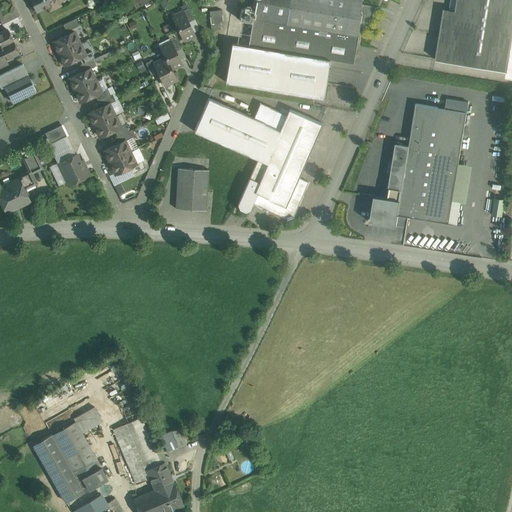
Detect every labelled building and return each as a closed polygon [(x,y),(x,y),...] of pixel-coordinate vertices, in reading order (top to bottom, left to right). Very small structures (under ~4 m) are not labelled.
[(31,0),(37,11),(47,6),(48,6),(47,2),(50,0),(31,0)] [(57,0),(50,0),(47,2),(48,6),(47,6),(49,11),(60,5),(57,0)] [(362,0),(255,0),(254,8),(253,14),(253,13),(252,12),(252,14),(252,15),(253,15),(253,18),(359,35),(361,24),(363,23),(365,22),(367,20),(368,18),(370,14),(371,12),(372,6),(362,5),(362,0)] [(511,0),(457,0),(455,10),(447,61),(507,71),(511,78),(511,0)] [(194,19),(188,8),(182,10),(183,13),(184,13),(188,22),(194,19)] [(252,10),(241,8),(239,19),(250,21),(252,14),(252,12),(252,10)] [(188,22),(184,13),(183,13),(173,18),(183,40),(194,35),(188,22)] [(75,18),(63,25),(66,31),(79,25),(75,18)] [(359,35),(253,18),(248,45),(331,59),(354,63),(359,35)] [(0,32),(0,47),(13,41),(7,30),(0,32)] [(74,31),(53,41),(59,53),(80,43),(74,31)] [(181,48),(175,37),(169,39),(171,42),(176,51),(181,48)] [(13,41),(0,47),(0,62),(6,59),(18,53),(13,41)] [(176,51),(171,42),(160,47),(165,58),(166,58),(171,69),(182,63),(176,51)] [(331,59),(248,45),(231,42),(225,81),(325,98),(331,59)] [(80,43),(59,53),(64,65),(79,58),(85,55),(85,54),(80,43)] [(91,51),(85,54),(85,55),(79,58),(82,64),(93,59),(95,58),(91,51)] [(154,63),(154,64),(157,72),(164,85),(176,79),(171,69),(166,58),(165,58),(154,63)] [(6,59),(0,62),(0,68),(8,65),(6,59)] [(93,59),(82,64),(80,65),(83,71),(90,68),(90,69),(96,66),(93,59)] [(152,60),(145,63),(151,75),(157,72),(154,64),(154,63),(152,60)] [(23,64),(0,75),(0,86),(1,88),(4,87),(28,75),(23,64)] [(83,71),(69,78),(74,90),(95,80),(90,69),(90,68),(83,71)] [(28,75),(4,87),(7,94),(8,94),(12,103),(36,91),(28,75)] [(95,80),(74,90),(80,102),(95,95),(101,92),(101,91),(95,80)] [(107,88),(101,91),(101,92),(95,95),(98,101),(100,100),(99,100),(110,95),(107,88)] [(110,95),(99,100),(100,100),(102,106),(109,103),(109,104),(115,101),(112,94),(110,95)] [(287,115),(260,103),(253,118),(208,98),(194,131),(258,159),(245,187),(256,192),(287,206),(300,178),(323,124),(290,109),(287,115)] [(102,106),(88,113),(94,125),(114,115),(109,104),(109,103),(102,106)] [(446,109),(416,104),(409,145),(398,214),(399,214),(449,222),(468,107),(447,104),(446,109)] [(114,115),(94,125),(99,137),(114,130),(120,127),(120,126),(114,115)] [(126,123),(120,126),(120,127),(114,130),(117,136),(128,131),(129,130),(126,123)] [(61,125),(45,133),(50,144),(66,136),(61,125)] [(128,131),(117,136),(115,137),(118,143),(124,140),(125,141),(131,138),(128,131)] [(118,143),(104,150),(109,162),(130,152),(125,141),(124,140),(118,143)] [(395,143),(382,224),(397,226),(399,214),(398,214),(409,145),(395,143)] [(34,151),(22,157),(28,170),(29,169),(31,173),(42,167),(34,151)] [(130,152),(109,162),(115,174),(129,167),(136,164),(136,163),(130,152)] [(76,154),(57,163),(66,181),(75,177),(76,181),(89,174),(82,160),(80,161),(76,154)] [(142,160),(136,163),(136,164),(129,167),(132,173),(145,167),(142,160)] [(208,169),(178,167),(175,208),(205,210),(208,169)] [(28,170),(19,174),(18,178),(24,189),(36,183),(31,173),(29,169),(28,170)] [(18,178),(0,186),(0,195),(1,198),(0,201),(5,210),(8,211),(27,202),(28,199),(24,189),(18,178)] [(300,178),(287,206),(256,192),(252,202),(287,217),(294,214),(309,182),(300,178)] [(245,187),(238,204),(239,208),(245,210),(249,209),(252,202),(256,192),(245,187)] [(504,199),(495,197),(492,215),(502,216),(504,199)] [(59,400),(70,393),(67,387),(56,394),(59,400)] [(160,463),(140,417),(131,397),(119,402),(127,423),(122,425),(145,479),(149,478),(160,472),(157,465),(160,463)] [(107,478),(75,421),(52,434),(85,491),(107,478)] [(145,479),(122,425),(113,429),(136,484),(150,478),(149,478),(145,479)] [(186,443),(179,428),(164,435),(171,450),(186,443)] [(85,491),(52,434),(33,444),(66,502),(85,491)] [(166,464),(160,463),(157,465),(160,472),(164,481),(169,479),(170,482),(173,481),(166,464)] [(160,472),(149,478),(150,478),(154,489),(155,489),(165,484),(164,481),(160,472)] [(165,484),(155,489),(164,511),(167,511),(183,505),(173,481),(170,482),(165,484)] [(137,496),(133,498),(138,511),(164,511),(155,489),(154,489),(137,496)] [(100,494),(73,510),(73,511),(103,511),(109,509),(105,503),(100,494)] [(115,498),(105,503),(109,509),(103,511),(123,511),(118,504),(118,503),(115,498)]
